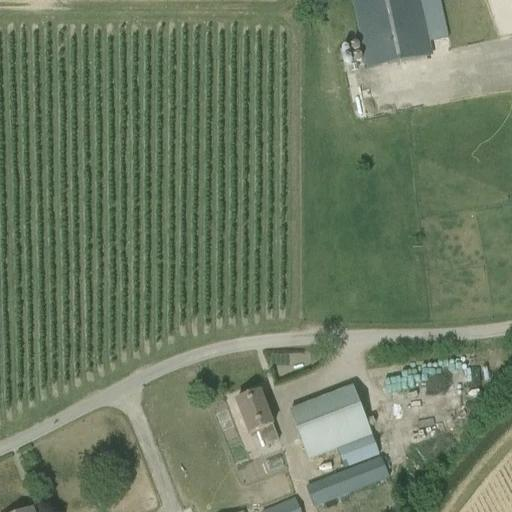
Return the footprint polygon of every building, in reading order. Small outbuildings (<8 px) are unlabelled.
[(351,0),(366,70),(432,57),(419,0),(351,0)] [(354,387),(289,412),(308,463),(337,452),(344,471),(344,473),(362,465),(378,458),(370,439),(372,438),(354,387)] [(248,436),(258,433),(264,449),(279,443),(272,427),(273,427),(260,394),(236,403),(248,436)] [(389,481),(381,459),(306,489),(315,510),(389,481)] [(300,511),(295,499),(265,511),(300,511)]
